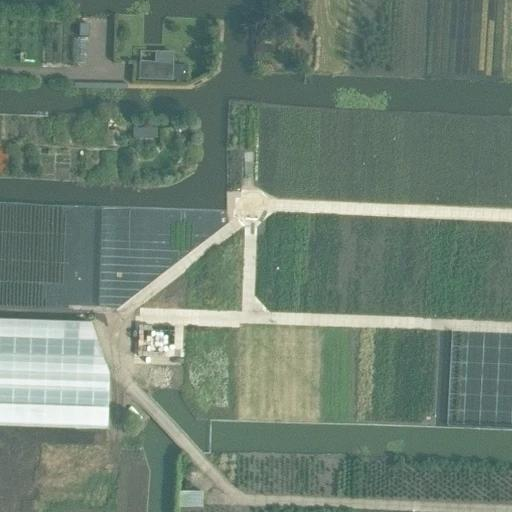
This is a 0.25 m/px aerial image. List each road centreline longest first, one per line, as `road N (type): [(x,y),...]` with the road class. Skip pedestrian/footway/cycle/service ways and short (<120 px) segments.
road 1 (track): [(250,211),(118,314),(118,379),(140,393),(223,497),(511,508)]
road 2 (track): [(511,327),(251,316),(250,211),(511,221)]
